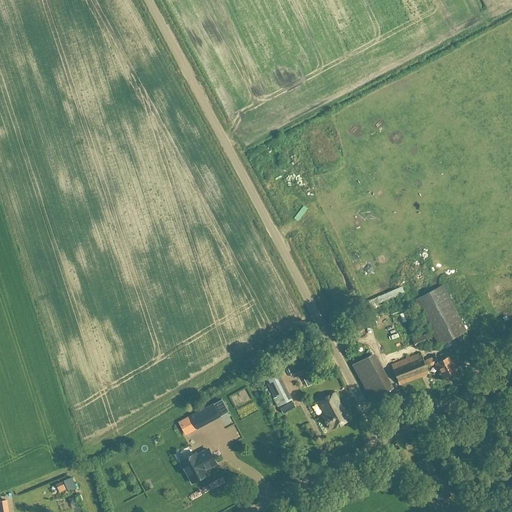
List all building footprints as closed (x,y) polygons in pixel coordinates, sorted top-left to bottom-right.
[(439,346),(467,332),(443,285),(414,300),(439,346)] [(422,333),(411,339),(416,349),(427,344),(422,333)] [(499,347),(508,343),(504,335),(495,339),(499,347)] [(443,379),(458,372),(453,362),(455,361),(453,357),(451,358),(450,356),(449,357),(447,352),(437,358),(436,356),(424,361),(420,353),(391,365),(399,385),(428,373),(426,368),(435,364),(443,379)] [(264,372),(281,406),(293,400),(276,366),(264,372)] [(333,429),(350,421),(335,393),(318,402),(325,415),(322,416),(329,429),(332,428),(333,429)] [(213,405),(191,417),(197,429),(219,417),(213,405)] [(185,435),(197,429),(191,417),(179,423),(185,435)] [(236,428),(231,429),(235,442),(240,440),(236,428)] [(186,471),(192,483),(206,476),(203,470),(207,467),(208,468),(216,464),(208,450),(196,456),(195,454),(181,461),(182,464),(180,465),(184,472),(186,471)] [(428,454),(417,460),(440,500),(451,494),(428,454)] [(0,511),(8,511),(7,501),(0,501),(0,511)]
